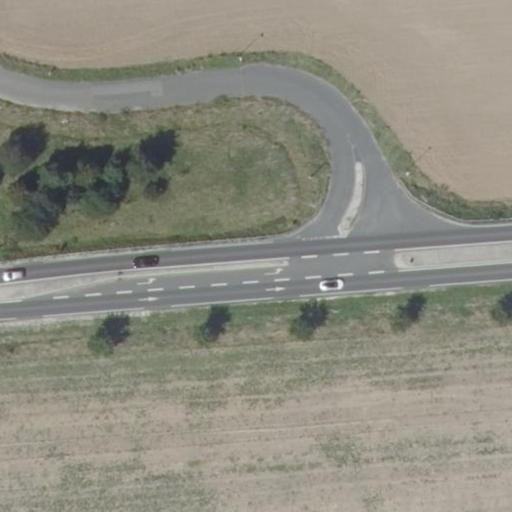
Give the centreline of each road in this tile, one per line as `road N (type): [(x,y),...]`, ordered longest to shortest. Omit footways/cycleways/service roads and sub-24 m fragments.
road 1 (primary): [(0,311),(391,282)]
road 2 (primary): [(326,247),(0,277)]
road 3 (primary): [(511,235),(326,247)]
road 4 (primary): [(391,282),(511,273)]
